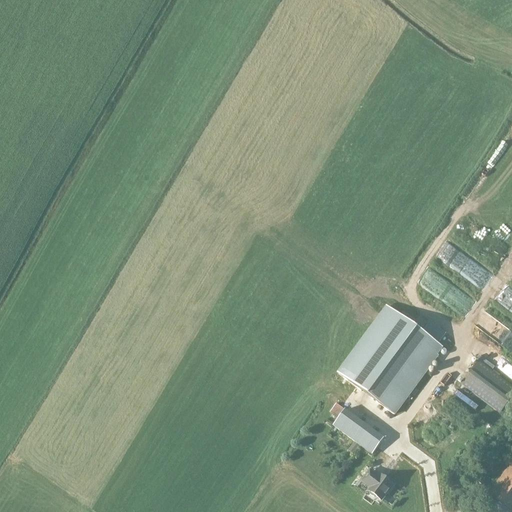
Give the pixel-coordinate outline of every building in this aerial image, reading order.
[(478,284),(459,269),(448,283),(456,289),(458,287),(468,296),(478,284)] [(437,296),(442,287),(428,279),(423,288),(437,296)] [(454,310),(461,299),(444,288),(437,299),(454,310)] [(388,308),(338,375),(393,415),(443,348),(388,308)] [(511,388),(478,363),(461,385),(499,415),(511,397),(511,388)] [(469,405),(473,401),(458,389),(454,394),(469,405)] [(333,427),(372,456),(384,440),(345,411),(333,427)] [(429,435),(436,432),(434,427),(427,430),(429,435)] [(435,433),(429,436),(433,442),(439,438),(435,433)] [(429,445),(418,455),(426,464),(437,454),(429,445)] [(511,511),(511,462),(488,494),(491,497),(483,507),(489,511),(511,511)] [(378,478),(369,471),(361,482),(370,489),(368,492),(381,502),(387,493),(388,494),(394,486),(380,476),(378,478)]
